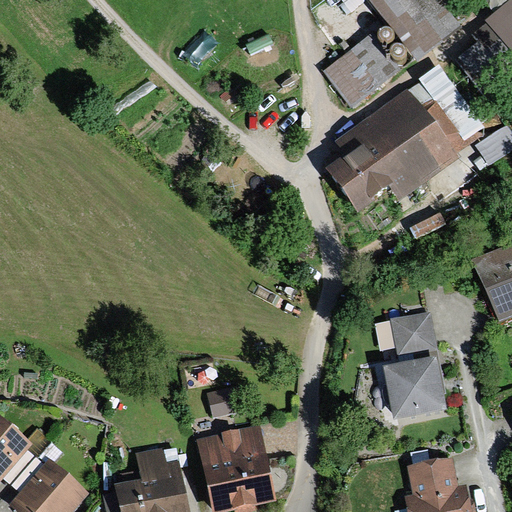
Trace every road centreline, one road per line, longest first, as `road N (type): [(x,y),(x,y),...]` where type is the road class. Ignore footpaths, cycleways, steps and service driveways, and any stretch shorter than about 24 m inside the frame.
road 1 (residential): [(298,511),(315,345),(334,260),(310,193)]
road 2 (track): [(310,193),(97,0)]
road 3 (residential): [(496,511),(455,306)]
road 4 (track): [(310,193),(299,0)]
